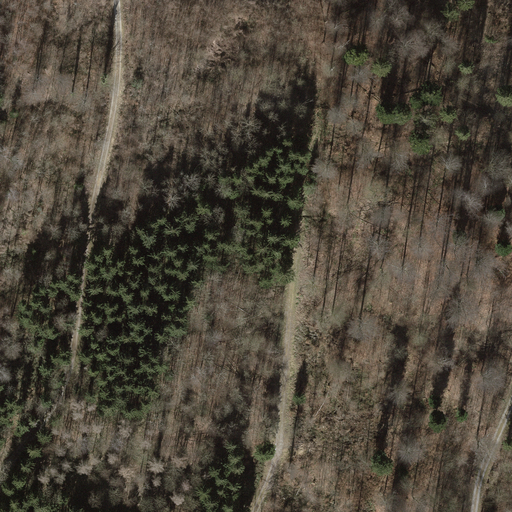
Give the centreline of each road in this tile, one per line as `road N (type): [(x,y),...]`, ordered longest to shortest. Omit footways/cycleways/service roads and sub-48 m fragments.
road 1 (track): [(117,0),(117,90),(73,356),(53,405),(0,476)]
road 2 (track): [(255,511),(278,445),(298,226)]
road 3 (track): [(434,0),(436,128)]
